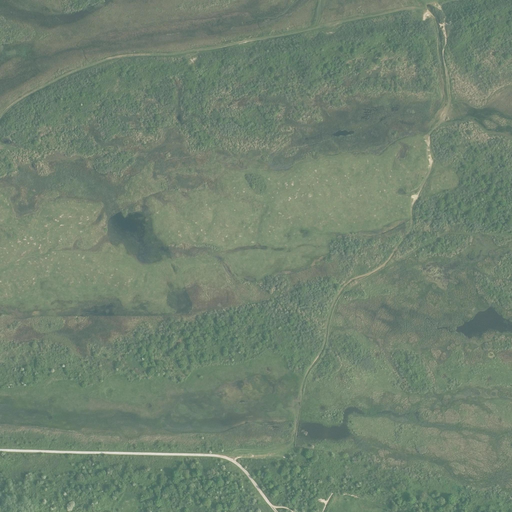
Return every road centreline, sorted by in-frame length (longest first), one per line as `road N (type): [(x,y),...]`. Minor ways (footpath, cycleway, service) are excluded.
road 1 (track): [(0,182),(18,181),(34,165),(62,156),(91,156),(112,174),(163,149),(294,162),(332,149),(369,151),(434,127)]
road 2 (track): [(0,118),(28,94),(114,57),(208,49),(428,3)]
road 3 (track): [(225,457),(292,441),(302,384),(337,295),(387,260),(410,231),(435,160),(434,127)]
road 4 (track): [(0,450),(225,457)]
road 5 (track): [(434,127),(446,84),(428,3)]
